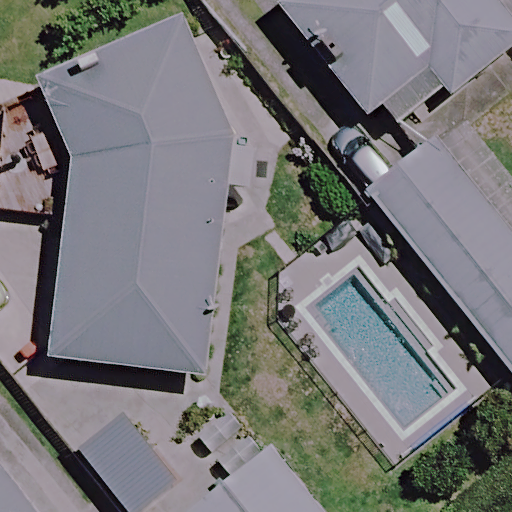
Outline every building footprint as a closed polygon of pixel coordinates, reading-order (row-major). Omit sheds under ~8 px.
[(305,0),(286,15),(373,127),(430,82),(450,108),(511,59),(511,34),(484,0),(305,0)] [(193,27),(46,89),(79,167),(58,367),(215,383),(241,134),(193,27)] [(511,241),(437,148),(371,200),(511,377),(511,241)] [(157,511),(189,484),(122,411),(87,444),(149,511),(157,511)] [(317,511),(266,447),(184,511),(317,511)] [(0,511),(17,511),(0,490),(0,511)]
